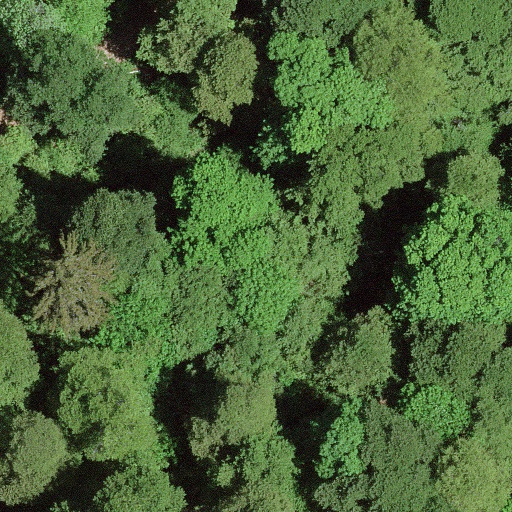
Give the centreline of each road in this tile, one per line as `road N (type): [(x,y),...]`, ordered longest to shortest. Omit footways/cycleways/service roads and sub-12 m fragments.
road 1 (track): [(498,511),(511,195)]
road 2 (track): [(148,0),(0,119)]
